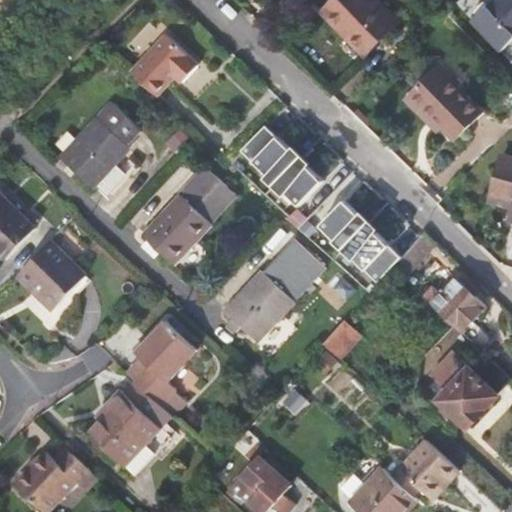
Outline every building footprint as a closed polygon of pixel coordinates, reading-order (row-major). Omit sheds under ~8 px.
[(397,22),(374,0),(335,0),(324,12),(367,53),(397,22)] [(493,9),(493,8),(476,24),(507,55),(511,59),(511,0),(501,0),(502,1),(493,9)] [(162,34),(127,72),(153,97),(173,76),(180,81),(195,64),(162,34)] [(425,106),(446,125),(458,137),(482,112),(463,94),(467,90),(439,64),(406,98),(420,112),(425,106)] [(105,106),(58,158),(101,193),(120,173),(110,163),(126,145),(117,137),(128,126),(105,106)] [(438,130),(446,125),(425,106),(420,112),(438,130)] [(244,149),(302,205),(329,177),(271,121),(244,149)] [(191,183),(141,235),(172,262),(209,222),(202,213),(212,202),(191,183)] [(0,196),(0,252),(7,258),(34,228),(0,196)] [(403,277),(436,240),(431,235),(426,230),(421,237),(393,268),(403,277)] [(289,236),(277,250),(308,279),(321,265),(289,236)] [(86,276),(49,242),(20,273),(39,290),(38,295),(54,310),(86,276)] [(231,316),(239,323),(255,337),(308,279),(277,250),(223,309),(231,316)] [(437,290),(427,300),(481,350),(492,338),(474,321),(487,306),(458,278),(443,294),(437,290)] [(234,329),(239,323),(231,316),(226,322),(234,329)] [(362,335),(347,320),(325,345),(341,360),(362,335)] [(144,360),(130,376),(137,383),(164,408),(179,391),(171,383),(200,351),(168,322),(139,354),(144,360)] [(470,428),(511,381),(511,378),(484,352),(439,400),(470,428)] [(95,433),(130,466),(175,418),(164,408),(137,383),(126,396),(122,393),(110,407),(113,412),(95,433)] [(140,475),(185,427),(175,418),(130,466),(140,475)] [(435,500),(462,473),(428,441),(393,477),(415,497),(422,490),(435,500)] [(89,494),(101,482),(68,451),(56,463),(47,455),(18,486),(45,511),(53,511),(80,486),(89,494)] [(292,488),(260,458),(242,476),(260,494),(250,505),(257,511),(268,511),(272,508),(277,511),(292,511),(297,508),(285,496),(292,488)] [(363,511),(411,511),(420,502),(415,497),(393,477),(385,469),(354,503),(363,511)]
